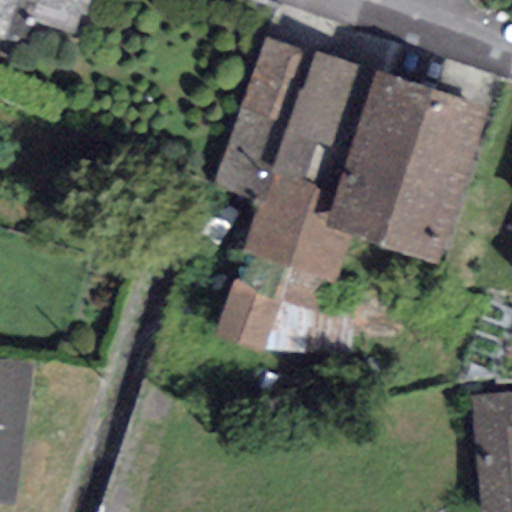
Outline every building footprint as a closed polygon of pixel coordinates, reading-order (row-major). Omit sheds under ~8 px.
[(90,0),(0,0),(0,36),(6,38),(14,15),(78,37),(90,0)] [(309,51),(262,36),(212,191),(259,206),(309,51)] [(242,253),(252,254),(241,285),(281,299),(314,312),(326,282),(336,284),(351,238),(436,267),(489,109),(309,51),(259,206),(242,253)] [(261,358),(281,299),(241,285),(229,281),(208,339),(261,358)] [(32,365),(0,360),(0,503),(13,506),(32,365)] [(511,511),(511,392),(467,396),(478,511),(511,511)]
